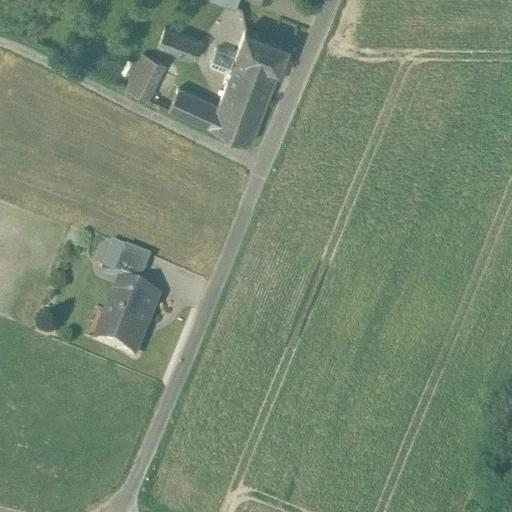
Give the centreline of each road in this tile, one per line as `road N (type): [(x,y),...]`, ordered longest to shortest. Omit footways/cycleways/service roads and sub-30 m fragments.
road 1 (unclassified): [(261,170),(116,511)]
road 2 (unclassified): [(261,170),(0,43)]
road 3 (unclassified): [(332,0),(261,170)]
